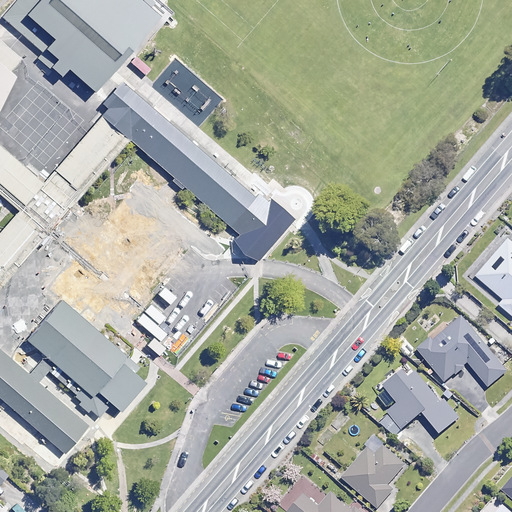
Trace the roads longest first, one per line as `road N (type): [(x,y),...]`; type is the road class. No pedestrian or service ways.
road 1 (tertiary): [(511,151),(202,511)]
road 2 (residential): [(423,511),(511,422)]
